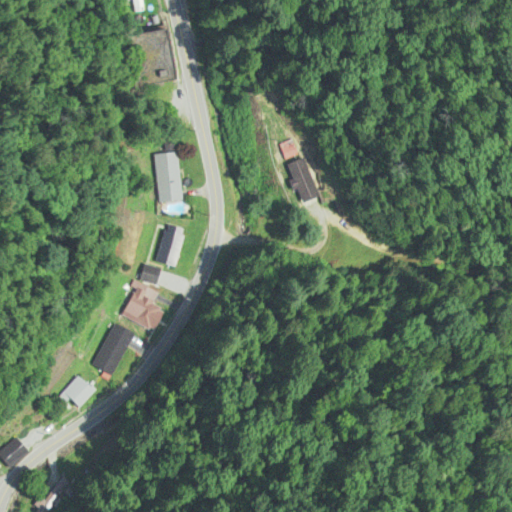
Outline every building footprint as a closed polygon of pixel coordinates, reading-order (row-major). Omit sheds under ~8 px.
[(142,12),(140,0),(129,0),(131,14),(142,12)] [(296,155),(292,145),(275,151),(279,161),(296,155)] [(174,201),(173,154),(152,154),(153,202),(174,201)] [(301,158),(279,165),(291,204),(314,197),(301,158)] [(150,265),(170,269),(178,228),(157,224),(150,265)] [(127,333),(107,324),(88,369),(108,378),(127,333)] [(51,396),(67,411),(86,392),(70,376),(51,396)]
